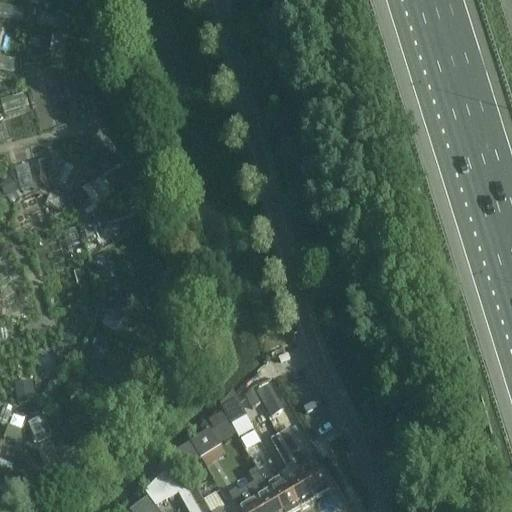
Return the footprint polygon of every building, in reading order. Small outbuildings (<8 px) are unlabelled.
[(0,7),(0,20),(20,25),(23,11),(0,7)] [(39,14),(36,28),(56,31),(58,18),(39,14)] [(32,33),(29,48),(44,50),(46,36),(32,33)] [(0,59),(0,72),(12,75),(14,62),(0,59)] [(22,96),(0,103),(0,104),(4,116),(26,109),(22,96)] [(46,163),(38,165),(40,176),(49,174),(46,163)] [(63,166),(54,183),(65,189),(74,171),(63,166)] [(28,167),(15,170),(20,193),(33,190),(28,167)] [(114,194),(103,178),(93,185),(105,202),(114,194)] [(11,182),(1,189),(7,199),(17,193),(11,182)] [(82,192),(74,197),(83,210),(90,204),(82,192)] [(50,196),(45,207),(59,214),(64,203),(50,196)] [(93,223),(82,226),(87,245),(98,241),(93,223)] [(75,231),(62,236),(67,251),(80,246),(75,231)] [(102,258),(94,262),(99,273),(107,269),(102,258)] [(87,272),(76,275),(80,287),(90,284),(87,272)] [(109,297),(108,309),(120,309),(121,297),(109,297)] [(108,314),(102,326),(116,333),(122,321),(108,314)] [(105,353),(109,345),(99,339),(94,348),(105,353)] [(53,361),(40,363),(42,376),(55,374),(53,361)] [(81,394),(79,382),(68,384),(70,396),(81,394)] [(31,389),(16,392),(19,407),(34,404),(31,389)] [(260,406),(252,391),(245,400),(252,411),(260,406)] [(246,419),(236,400),(222,414),(223,415),(228,424),(230,428),(246,419)] [(266,411),(270,419),(282,413),(277,405),(266,411)] [(2,411),(0,417),(0,427),(5,429),(10,414),(2,411)] [(210,426),(213,432),(216,430),(227,424),(221,416),(218,418),(208,424),(210,426)] [(48,432),(42,419),(29,426),(34,439),(48,432)] [(198,456),(199,459),(201,462),(220,449),(211,435),(210,433),(208,431),(207,429),(205,425),(204,425),(200,430),(200,431),(204,437),(191,445),(198,456)] [(274,429),(278,438),(277,439),(315,503),(331,494),(309,456),(302,459),(300,456),(299,456),(282,425),(274,429)] [(8,429),(4,441),(15,445),(20,433),(8,429)] [(277,439),(270,443),(278,456),(287,473),(280,477),(285,486),(300,511),(315,503),(277,439)] [(174,459),(175,460),(180,467),(198,456),(191,445),(186,448),(173,456),(174,459)] [(259,461),(252,465),(256,472),(279,511),(299,511),(300,511),(285,486),(280,477),(271,482),(259,461)] [(145,495),(147,498),(150,503),(155,509),(178,497),(177,495),(184,491),(173,471),(160,479),(145,495)] [(246,491),(253,504),(257,511),(279,511),(256,472),(248,476),(254,486),(246,491)] [(208,511),(194,486),(186,490),(187,492),(198,511),(208,511)] [(198,511),(187,492),(186,490),(185,491),(184,491),(177,495),(178,497),(186,511),(198,511)] [(257,511),(253,504),(245,509),(236,492),(228,496),(236,511),(257,511)]
